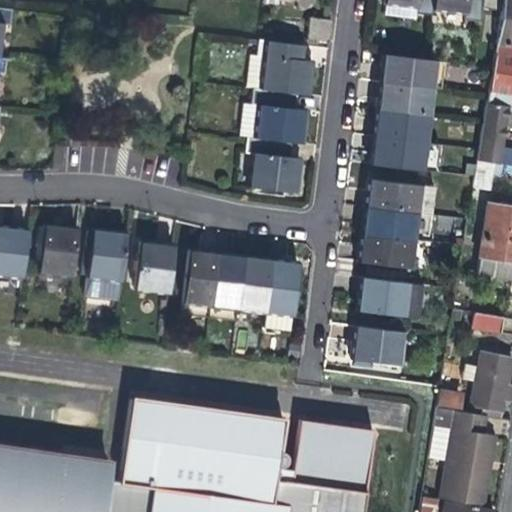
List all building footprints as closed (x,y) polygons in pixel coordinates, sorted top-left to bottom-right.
[(432,15),(433,9),(433,0),(386,0),(386,2),(417,6),(416,13),(432,15)] [(479,21),(481,8),(481,0),(433,0),(433,9),(465,13),(464,19),(479,21)] [(481,0),(481,8),(501,10),(502,0),(481,0)] [(511,0),(502,0),(501,10),(495,42),(511,44),(511,0)] [(0,46),(3,24),(9,25),(11,9),(0,7),(0,46)] [(308,39),(328,42),(331,21),(327,20),(310,18),(308,39)] [(302,45),(249,39),(243,88),(254,89),(295,94),(307,95),(310,75),(312,62),(300,60),(302,45)] [(486,101),(511,104),(511,44),(495,42),(491,67),(486,101)] [(383,54),(381,70),(389,72),(388,82),(432,88),(435,61),(426,59),(383,54)] [(381,70),(380,81),(388,82),(389,72),(381,70)] [(380,81),(379,91),(387,91),(388,82),(380,81)] [(387,91),(379,91),(377,99),(376,109),(428,115),(432,88),(388,82),(387,91)] [(293,108),(295,94),(254,89),(253,96),(247,137),(289,142),(301,143),(304,121),(305,110),(293,108)] [(229,135),(247,137),(253,96),(235,94),(229,135)] [(485,104),(476,159),(494,162),(511,165),(511,147),(500,146),(503,127),(506,107),(485,104)] [(511,107),(506,107),(503,127),(511,128),(511,107)] [(375,120),(374,126),(382,127),(381,137),(425,143),(428,115),(376,109),(375,120)] [(373,136),(381,137),(382,127),(374,126),(373,136)] [(373,136),(372,146),(380,147),(381,137),(373,136)] [(287,158),(289,142),(247,137),(245,153),(254,154),(250,188),(294,194),(298,167),(299,160),(287,158)] [(422,170),(425,143),(381,137),(380,147),(372,146),(371,155),(370,163),(422,170)] [(489,189),(494,162),(476,159),(473,177),(472,187),(489,189)] [(367,189),(366,197),(375,197),(373,208),(416,213),(419,186),(368,179),(367,189)] [(364,207),(373,208),(375,197),(366,197),(364,207)] [(477,275),(511,280),(511,206),(489,202),(477,275)] [(364,207),(363,217),(372,218),(373,208),(364,207)] [(412,241),(416,213),(373,208),(372,218),(363,217),(361,234),(412,241)] [(70,277),(76,229),(57,227),(44,225),(38,272),(70,277)] [(0,275),(21,278),(26,230),(2,227),(0,226),(0,275)] [(80,276),(87,277),(93,230),(85,229),(80,276)] [(93,230),(87,277),(119,281),(125,234),(103,231),(93,230)] [(409,267),(412,241),(361,234),(359,250),(357,260),(409,267)] [(167,293),(173,246),(153,244),(140,242),(134,289),(167,293)] [(180,319),(207,323),(216,253),(199,251),(188,250),(180,319)] [(235,326),(237,309),(243,257),(226,255),(216,253),(207,323),(235,326)] [(237,309),(264,312),(270,260),(257,259),(243,257),(237,309)] [(281,262),(270,260),(264,312),(261,330),(287,333),(297,264),(281,262)] [(407,283),(361,277),(358,299),(357,310),(403,316),(407,283)] [(479,329),(501,333),(503,317),(481,314),(479,329)] [(401,332),(355,326),(352,349),(350,359),(397,365),(401,332)] [(482,353),(470,406),(486,409),(486,415),(499,417),(502,399),(511,401),(511,398),(511,385),(505,384),(510,359),(482,353)] [(438,389),(436,403),(455,406),(457,392),(438,389)] [(361,511),(364,494),(273,481),(275,468),(275,469),(278,469),(282,468),(284,465),(285,462),(285,459),(283,454),(282,454),(280,452),(277,452),(282,423),(129,401),(118,482),(106,480),(108,465),(0,449),(0,511),(361,511)] [(469,412),(486,415),(486,409),(470,406),(469,412)] [(483,434),(486,415),(469,412),(435,407),(427,459),(445,461),(439,497),(481,505),(486,472),(492,435),(483,434)] [(495,511),(496,511),(451,503),(450,511),(437,511),(439,500),(421,496),(418,511),(495,511)]
